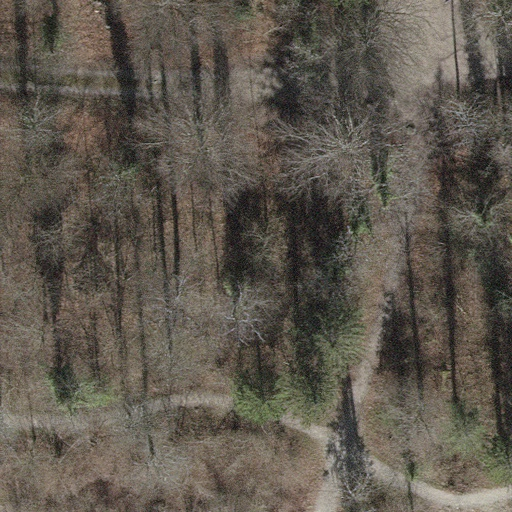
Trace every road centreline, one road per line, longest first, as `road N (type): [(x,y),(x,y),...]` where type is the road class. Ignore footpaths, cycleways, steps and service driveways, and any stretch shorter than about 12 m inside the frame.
road 1 (track): [(417,70),(400,273),(319,511)]
road 2 (track): [(0,88),(144,98),(417,70)]
